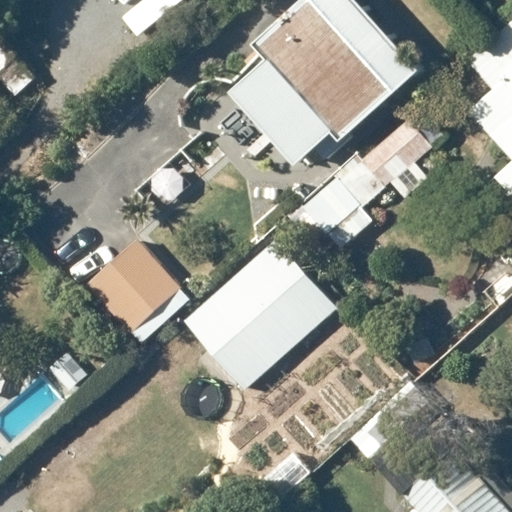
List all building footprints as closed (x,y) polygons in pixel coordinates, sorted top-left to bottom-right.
[(430,75),(359,0),(309,0),(260,46),(278,65),(245,95),(312,166),(324,155),(333,165),(430,75)] [(511,77),(508,82),(511,86),(511,125),(500,138),(511,150),(511,77)] [(442,145),(418,117),(311,208),(344,247),(376,219),(367,209),(394,185),(407,200),(431,179),(418,164),(442,145)] [(348,311),(281,239),(190,323),(256,395),(348,311)] [(196,297),(145,242),(97,285),(148,340),(196,297)] [(125,472),(93,435),(23,496),(37,511),(105,511),(94,499),(125,472)] [(400,493),(418,511),(511,511),(511,504),(451,443),(400,493)]
